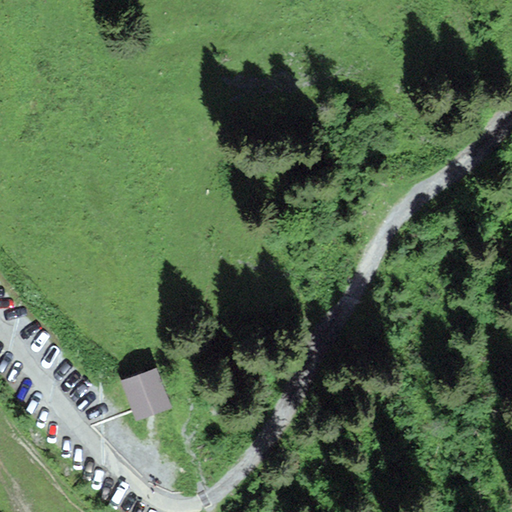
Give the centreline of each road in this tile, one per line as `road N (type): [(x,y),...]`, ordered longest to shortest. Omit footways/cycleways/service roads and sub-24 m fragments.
road 1 (track): [(511,107),(447,175),(396,211),(266,438),(199,507)]
road 2 (unclassified): [(204,499),(164,497),(117,477),(0,329)]
